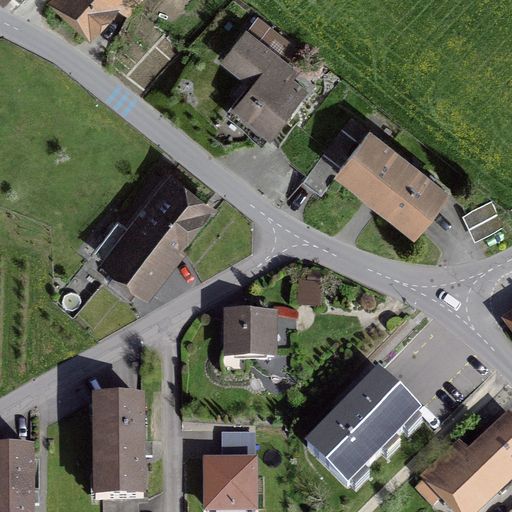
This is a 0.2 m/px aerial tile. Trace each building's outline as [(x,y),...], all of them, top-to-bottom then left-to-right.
[(61,0),(60,1),(87,26),(110,0),(137,0),(139,2),(141,0),(61,0)] [(246,30),(223,58),(259,87),(250,99),(244,95),(230,112),(264,139),(304,89),(277,68),(283,60),(246,30)] [(351,117),(327,148),(306,173),(303,178),(322,193),(340,168),(415,227),(444,191),(351,117)] [(290,160),(306,173),(327,148),(296,123),(279,144),(290,160)] [(109,281),(130,298),(206,204),(175,180),(133,234),(117,221),(95,249),(119,268),(109,281)] [(465,213),(478,239),(504,226),(491,201),(465,213)] [(228,354),(224,354),(222,363),(224,372),(246,372),(246,356),(272,356),(273,320),(228,320),(228,354)] [(378,376),(307,448),(347,487),(418,415),(378,376)] [(94,402),(95,500),(103,500),(102,511),(133,511),(133,500),(143,500),(142,402),(94,402)] [(417,489),(433,506),(443,497),(456,511),(469,511),(496,488),(501,494),(511,484),(511,477),(510,475),(511,472),(511,425),(511,424),(473,460),(462,447),(417,489)] [(0,452),(0,511),(31,511),(31,452),(0,452)] [(208,465),(208,510),(253,510),(253,465),(208,465)]
